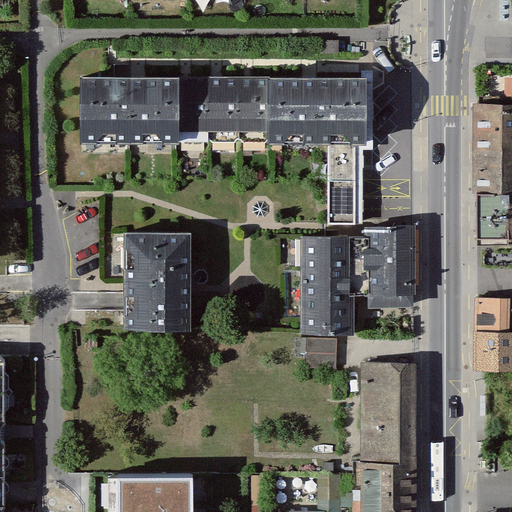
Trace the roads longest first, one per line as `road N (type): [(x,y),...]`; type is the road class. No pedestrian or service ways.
road 1 (primary): [(445,511),(448,32)]
road 2 (residential): [(68,511),(53,463),(41,179)]
